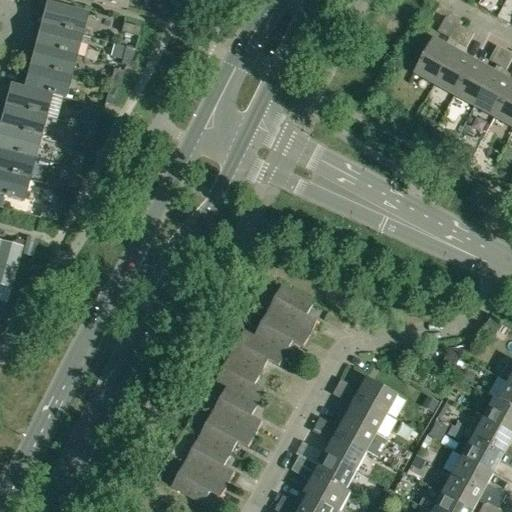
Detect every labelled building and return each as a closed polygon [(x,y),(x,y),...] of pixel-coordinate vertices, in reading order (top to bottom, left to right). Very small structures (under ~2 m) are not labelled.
[(125,10),(128,0),(92,0),(92,1),(125,10)] [(43,11),(40,24),(39,25),(81,36),(87,14),(39,1),(37,9),(43,11)] [(76,57),(81,36),(39,25),(40,24),(34,22),(31,30),(38,32),(34,45),(34,46),(76,57)] [(140,28),(123,24),(120,33),(138,38),(140,28)] [(449,39),(457,44),(465,30),(457,25),(449,39)] [(474,34),(465,30),(457,44),(466,49),(474,34)] [(434,86),(454,51),(434,40),(414,75),(434,86)] [(32,53),(29,66),(28,67),(70,78),(76,57),(34,46),(34,45),(28,43),(26,51),(32,53)] [(497,66),(505,51),(497,47),(489,61),(497,66)] [(130,67),(134,50),(125,48),(120,65),(130,67)] [(474,62),(454,51),(434,86),(455,97),(474,62)] [(511,55),(505,51),(497,66),(506,71),(511,59),(511,55)] [(494,73),(474,62),(455,97),(475,108),(494,73)] [(22,88),(51,96),(65,100),(70,78),(28,67),(29,66),(22,64),(20,72),(26,73),(22,88)] [(118,91),(123,72),(113,70),(109,88),(118,91)] [(511,88),(511,82),(494,73),(475,108),(495,119),(511,88)] [(51,96),(22,88),(3,83),(1,92),(7,93),(3,106),(3,107),(45,118),(51,96)] [(109,88),(104,105),(114,107),(118,91),(109,88)] [(511,88),(495,119),(511,128),(511,88)] [(3,107),(3,106),(0,104),(0,113),(1,114),(0,118),(0,128),(40,139),(45,118),(3,107)] [(95,132),(100,114),(91,112),(86,129),(95,132)] [(0,151),(34,160),(40,139),(0,128),(0,151)] [(95,132),(86,129),(81,146),(91,149),(95,132)] [(0,173),(29,181),(34,160),(0,151),(0,173)] [(80,172),(85,155),(75,152),(71,169),(71,170),(80,172)] [(81,172),(80,172),(71,170),(67,187),(76,189),(81,172)] [(0,196),(23,203),(29,181),(0,173),(0,196)] [(42,208),(39,217),(57,222),(60,212),(42,208)] [(0,243),(0,288),(10,291),(23,243),(15,241),(13,247),(0,243)] [(282,287),(268,312),(310,335),(317,323),(307,317),(314,304),(282,287)] [(303,348),(310,335),(268,312),(254,337),(286,355),(293,342),(303,348)] [(243,331),(229,356),(261,374),(268,361),(279,367),(286,355),(254,337),(243,331)] [(261,374),(229,356),(215,382),(258,405),(265,392),(254,387),(261,374)] [(337,388),(387,416),(397,396),(366,379),(359,392),(340,382),(337,388)] [(226,388),(212,413),(255,436),(262,424),(251,418),(258,405),(215,382),(226,388)] [(511,386),(508,384),(498,402),(498,403),(511,410),(511,386)] [(345,418),(376,435),(387,416),(337,388),(333,395),(352,406),(345,418)] [(493,400),(483,419),(511,435),(511,410),(498,403),(498,402),(493,400)] [(248,449),(255,436),(212,413),(198,438),(230,456),(237,443),(248,449)] [(316,426),(366,454),(376,435),(345,418),(339,429),(320,419),(316,426)] [(511,435),(483,419),(472,438),(511,460),(511,451),(507,449),(511,440),(511,435)] [(437,422),(429,436),(441,442),(449,428),(437,422)] [(324,455),(356,473),(366,454),(316,426),(312,433),(331,443),(324,455)] [(198,438),(184,463),(227,487),(234,474),(223,468),(230,456),(198,438)] [(511,460),(472,438),(462,457),(493,475),(499,463),(511,469),(511,460)] [(345,492),(346,491),(356,473),(324,455),(317,468),(298,457),(295,464),(345,492)] [(462,457),(451,476),(501,504),(505,496),(487,486),(493,475),(462,457)] [(170,489),(202,507),(209,494),(220,500),(227,487),(184,463),(170,489)] [(308,496),(337,511),(339,511),(350,493),(346,491),(345,492),(295,464),(291,472),(309,482),(303,495),(307,497),(308,496)] [(497,511),(501,504),(451,476),(441,495),(471,511),(472,511),(479,501),(497,511)] [(471,511),(441,495),(431,511),(471,511)] [(337,511),(308,496),(307,497),(301,508),(282,498),(278,505),(291,511),(337,511)]
